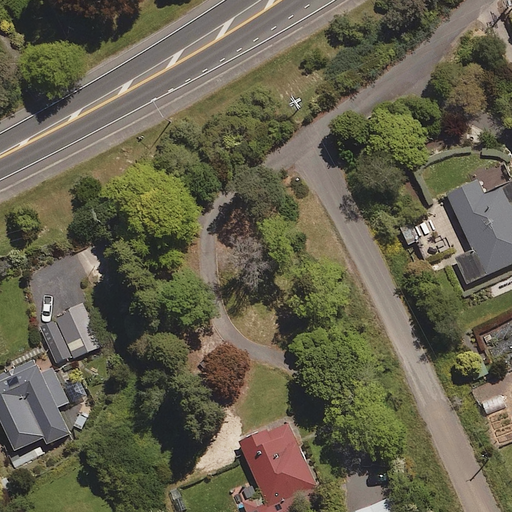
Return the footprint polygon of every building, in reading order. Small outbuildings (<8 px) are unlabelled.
[(511,184),(487,196),(480,181),(450,195),(476,251),(458,259),(470,284),(511,264),(511,184)] [(88,296),(73,256),(32,272),(37,284),(28,287),(58,364),(101,347),(82,298),(88,296)] [(40,374),(35,362),(0,378),(0,413),(17,451),(45,438),(47,444),(71,434),(59,407),(83,396),(74,375),(60,381),(54,368),(40,374)] [(293,511),(323,500),(291,421),(241,442),(262,495),(246,502),(240,511),(293,511)] [(399,511),(394,498),(359,511),(399,511)]
